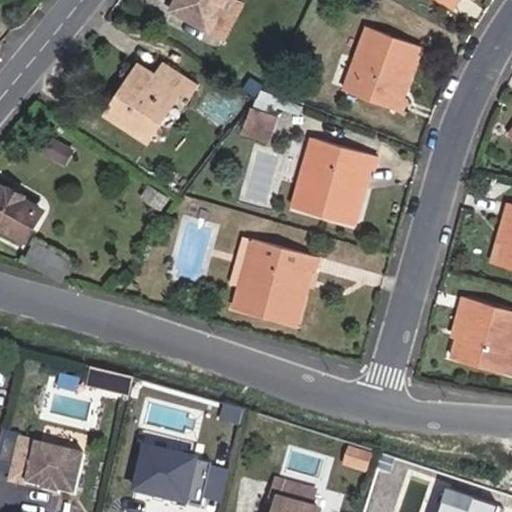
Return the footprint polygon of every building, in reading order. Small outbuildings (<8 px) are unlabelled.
[(169,0),(205,22),(217,0),(169,0)] [(361,16),(331,73),(389,105),(401,81),(392,77),(411,43),(361,16)] [(155,49),(144,63),(160,75),(171,60),(155,49)] [(160,75),(144,63),(133,55),(100,100),(144,131),(176,86),(184,93),(196,77),(171,60),(160,75)] [(243,133),(269,141),(278,115),(251,107),(243,133)] [(305,131),(287,198),(344,213),(356,170),(366,172),(372,150),(305,131)] [(167,189),(146,176),(138,189),(159,202),(167,189)] [(42,209),(0,185),(0,220),(28,236),(42,209)] [(511,196),(508,195),(497,235),(502,236),(497,255),(511,259),(511,196)] [(228,275),(240,278),(253,229),(241,226),(228,275)] [(253,229),(240,278),(235,297),(295,313),(308,261),(316,263),(320,247),(253,229)] [(74,259),(37,240),(26,262),(62,280),(74,259)] [(511,366),(511,299),(459,286),(450,318),(460,321),(451,350),(511,366)] [(139,389),(143,373),(102,362),(98,379),(139,389)] [(203,437),(178,431),(174,445),(200,452),(203,437)] [(90,446),(26,432),(17,472),(50,480),(51,477),(64,481),(63,483),(81,487),(90,446)] [(174,445),(157,441),(147,484),(151,484),(198,496),(213,499),(223,457),(200,452),(174,445)] [(374,455),(350,447),(344,466),(368,474),(374,455)] [(321,484),(284,472),(278,491),(285,493),(281,509),(279,511),(324,511),(327,505),(316,501),(321,484)] [(151,484),(148,497),(195,508),(198,496),(151,484)] [(498,511),(501,505),(450,487),(440,511),(498,511)]
